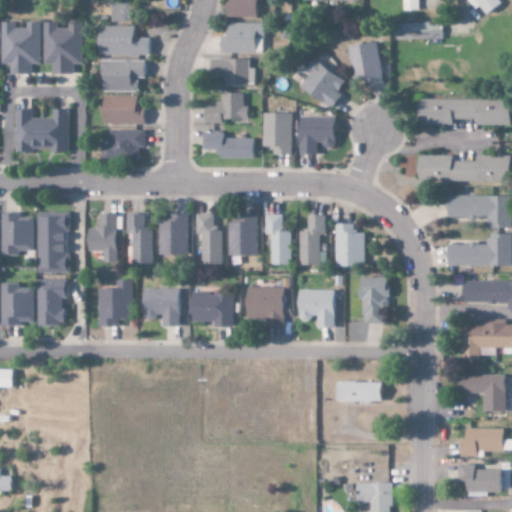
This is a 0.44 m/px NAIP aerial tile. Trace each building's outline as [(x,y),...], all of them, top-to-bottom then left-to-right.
[(110,0),(110,23),(132,22),(131,0),(110,0)] [(254,0),(223,0),(223,18),(254,19),(254,0)] [(484,16),(500,3),(496,0),(464,0),(473,10),(477,7),(484,16)] [(38,23),(25,23),(25,29),(14,29),(14,23),(0,23),(0,65),(9,65),(8,74),(30,75),(30,65),(38,65),(38,23)] [(80,23),(66,23),(66,29),(56,29),(56,23),(42,24),(43,65),(50,65),(51,75),(72,75),(72,64),(81,64),(80,23)] [(147,57),(147,38),(132,38),(132,28),(96,27),(96,56),(147,57)] [(345,48),(352,82),(360,80),(361,87),(381,84),(374,42),(345,48)] [(247,88),(247,60),(209,60),(209,77),(225,78),(225,87),(247,88)] [(142,61),(100,62),(100,93),(137,92),(137,79),(143,79),(142,61)] [(297,91),(332,108),(338,94),(337,93),(344,79),(310,63),(297,91)] [(244,93),(220,94),(220,106),(203,106),(203,119),(244,118),(244,93)] [(142,126),(142,106),(135,106),(135,97),(101,96),(100,125),(142,126)] [(508,101),(415,99),(415,125),(451,126),(451,120),(475,120),(475,126),(507,127),(508,101)] [(67,110),(51,110),(51,119),(30,119),(30,111),(14,111),(14,154),(32,154),(32,152),(66,152),(67,110)] [(291,156),(291,114),(262,114),(262,148),(272,148),(271,156),(291,156)] [(333,117),(298,118),(299,156),(318,155),(318,148),(333,148),(333,117)] [(100,162),(137,161),(136,148),(142,148),(142,131),(107,132),(108,146),(99,146),(100,162)] [(252,139),(222,139),(222,133),(201,133),(201,150),(216,150),(216,159),(252,159),(252,139)] [(451,157),(415,156),(415,182),(509,183),(509,157),(474,157),(474,162),(451,162),(451,157)] [(509,229),(509,197),(445,196),(445,218),(487,218),(487,229),(509,229)] [(67,213),(36,214),(36,274),(69,274),(68,254),(63,254),(63,232),(67,232),(67,213)] [(151,229),(143,229),(143,214),(125,215),(126,234),(131,234),(131,266),(152,266),(151,229)] [(116,263),(115,215),(97,215),(97,229),(86,229),(86,252),(102,252),(102,264),(116,263)] [(186,258),(187,215),(168,215),(168,222),(158,222),(157,257),(186,258)] [(200,235),(200,265),(220,265),(220,229),(212,229),(212,215),(195,215),(195,235),(200,235)] [(256,216),(239,215),(239,223),(227,223),(227,257),(255,257),(256,216)] [(282,216),(264,215),(264,235),(270,235),(269,266),(290,266),(291,232),(281,232),(282,216)] [(32,216),(0,216),(0,252),(0,256),(17,257),(17,252),(31,252),(32,216)] [(323,216),(306,216),(306,232),(298,232),(299,266),(325,266),(325,253),(319,253),(319,236),(323,236),(323,216)] [(363,234),(351,234),(351,224),(333,225),(334,267),(363,267),(363,234)] [(510,267),(510,235),(487,235),(487,245),(445,244),(445,266),(510,267)] [(386,278),(358,277),(357,302),(361,302),(361,324),(385,324),(386,278)] [(37,328),(62,327),(61,299),(65,299),(65,281),(36,281),(37,328)] [(98,289),(97,326),(129,327),(130,281),(115,281),(115,290),(98,289)] [(511,282),(461,282),(461,304),(506,304),(506,313),(511,313),(511,282)] [(0,285),(0,303),(0,327),(18,327),(18,323),(32,322),(31,289),(19,289),(19,285),(0,285)] [(246,321),(263,321),(264,329),(282,329),(281,288),(245,289),(246,321)] [(161,328),(178,328),(177,290),(142,290),(142,319),(161,319),(161,328)] [(316,329),(333,329),(332,291),(296,291),(297,321),(316,320),(316,329)] [(214,323),(214,328),(233,328),(233,294),(190,293),(190,322),(214,323)] [(511,348),(511,327),(505,327),(505,320),(481,320),(481,326),(460,326),(459,361),(478,362),(478,348),(511,348)] [(0,388),(12,388),(13,371),(0,370),(0,388)] [(503,376),(457,376),(457,394),(482,394),(482,412),(503,413),(503,376)] [(380,383),(334,383),(333,402),(380,403),(380,383)] [(474,458),(474,452),(500,452),(501,430),(463,429),(463,440),(458,440),(458,457),(474,458)] [(497,471),(473,470),(473,465),(456,465),(456,482),(464,482),(464,493),(497,493),(497,471)] [(10,478),(0,478),(0,494),(10,494),(10,478)] [(390,511),(389,483),(354,484),(354,504),(368,504),(368,511),(390,511)]
